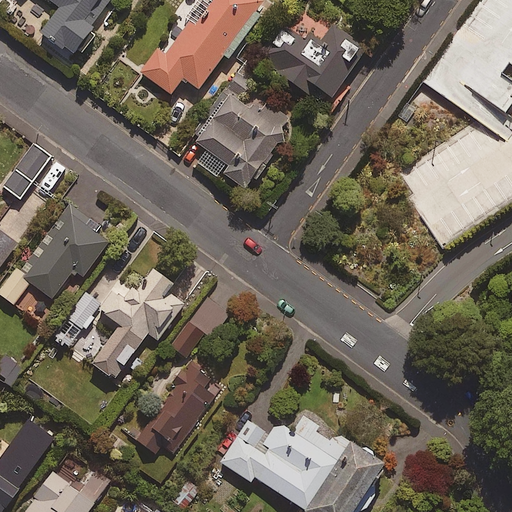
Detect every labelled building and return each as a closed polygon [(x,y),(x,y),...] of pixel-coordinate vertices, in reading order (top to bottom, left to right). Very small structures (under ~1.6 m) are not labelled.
[(110,0),(46,0),(58,9),(39,34),(69,56),(110,0)] [(181,80),(197,91),(262,3),(257,0),(212,0),(195,24),(189,20),(164,53),(158,49),(140,74),(170,96),(181,80)] [(511,0),(480,0),(423,80),(474,117),(390,173),(442,249),(511,201),(511,0)] [(361,46),(332,27),(315,54),(280,31),(260,62),(312,96),(315,90),(331,100),(351,70),(346,67),(361,46)] [(258,116),(228,94),(192,142),(225,166),(219,174),(243,192),(283,139),(277,134),(287,120),(266,105),(258,116)] [(54,160),(32,144),(1,187),(22,202),(54,160)] [(98,234),(101,230),(69,204),(0,287),(0,293),(15,306),(33,285),(53,302),(77,272),(86,280),(113,247),(98,234)] [(0,225),(1,224),(0,222),(0,270),(20,242),(0,227),(0,225)] [(177,283),(157,268),(137,294),(111,275),(94,298),(88,293),(56,336),(75,351),(97,320),(117,335),(96,364),(117,380),(151,334),(159,340),(185,305),(169,294),(177,283)] [(203,334),(213,341),(232,314),(209,296),(171,349),(185,359),(203,334)] [(24,369),(6,356),(0,364),(0,375),(13,384),(24,369)] [(190,360),(175,382),(179,385),(164,407),(160,404),(136,439),(159,455),(169,440),(174,444),(178,437),(187,442),(222,389),(210,381),(213,376),(190,360)] [(319,429),(301,417),(291,434),(276,424),(269,435),(248,421),(219,464),(249,484),(252,479),(301,511),(352,511),(384,465),(337,433),(330,443),(316,434),(319,429)] [(20,485),(27,476),(6,461),(0,468),(0,511),(4,511),(23,488),(20,485)] [(91,511),(114,481),(93,466),(77,488),(55,472),(26,511),(91,511)] [(157,511),(144,511),(129,501),(121,511),(162,511),(159,509),(157,511)]
